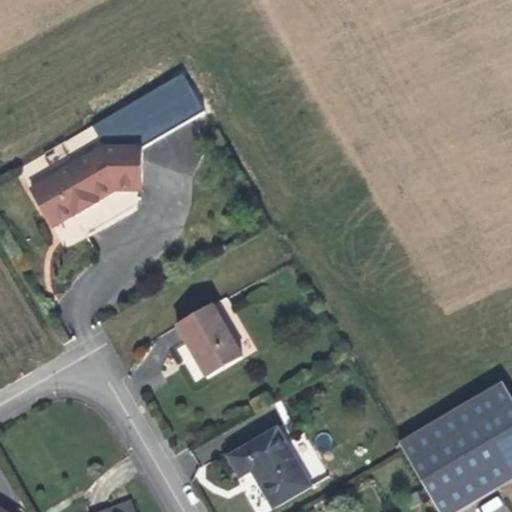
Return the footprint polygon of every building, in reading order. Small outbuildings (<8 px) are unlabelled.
[(93,127),(19,169),(65,253),(141,211),(143,192),(149,191),(145,149),(106,151),(93,127)] [(213,308),(178,327),(207,380),(243,360),(213,308)] [(398,447),(434,511),(466,511),(511,486),(511,404),(502,387),(398,447)] [(279,429),(262,439),(264,443),(281,434),(279,429)] [(264,443),(262,439),(227,458),(239,482),(251,475),(255,473),(260,483),(257,485),(272,511),(312,489),(281,434),(264,443)] [(255,473),(251,475),(257,485),(260,483),(255,473)] [(130,511),(127,503),(105,511),(130,511)]
